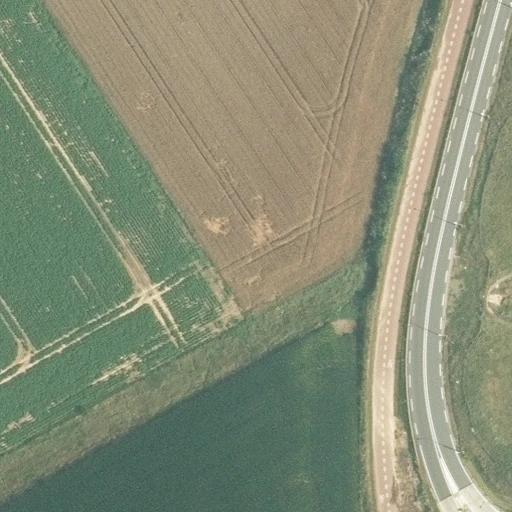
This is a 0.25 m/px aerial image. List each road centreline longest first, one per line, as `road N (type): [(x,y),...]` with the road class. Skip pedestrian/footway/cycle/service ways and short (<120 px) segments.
road 1 (unclassified): [(389,511),(381,429),(386,325),(462,0)]
road 2 (tertiary): [(439,459),(426,404),(431,298),(501,0)]
